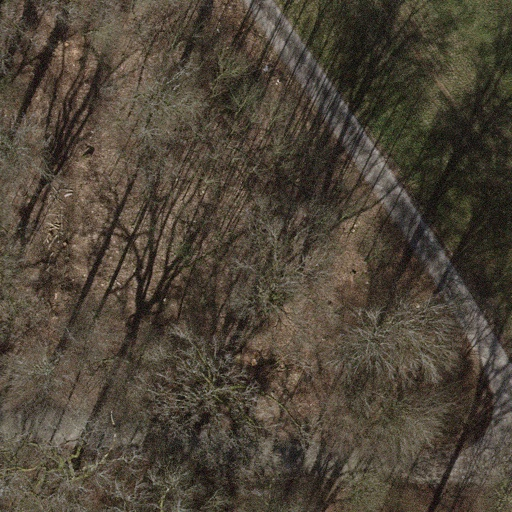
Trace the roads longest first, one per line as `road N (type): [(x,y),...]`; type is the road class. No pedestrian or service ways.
road 1 (track): [(511,475),(329,460),(151,426),(0,418)]
road 2 (track): [(259,0),(368,155),(511,391)]
